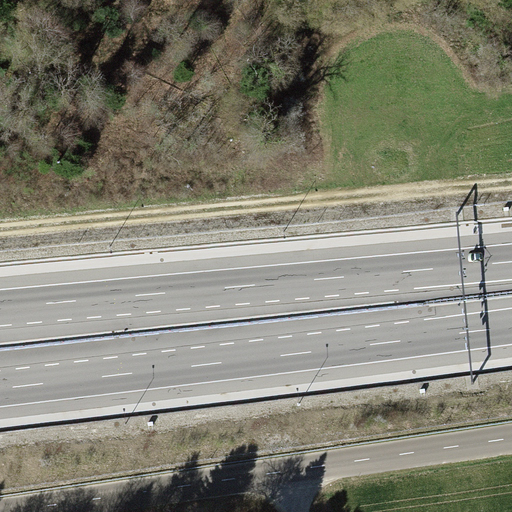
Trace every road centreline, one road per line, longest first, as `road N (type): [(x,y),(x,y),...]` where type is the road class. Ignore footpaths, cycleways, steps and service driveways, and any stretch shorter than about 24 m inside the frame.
road 1 (motorway): [(0,389),(511,325)]
road 2 (track): [(0,230),(511,181)]
road 3 (motorway): [(511,260),(0,309)]
road 4 (unclassified): [(511,439),(13,511)]
